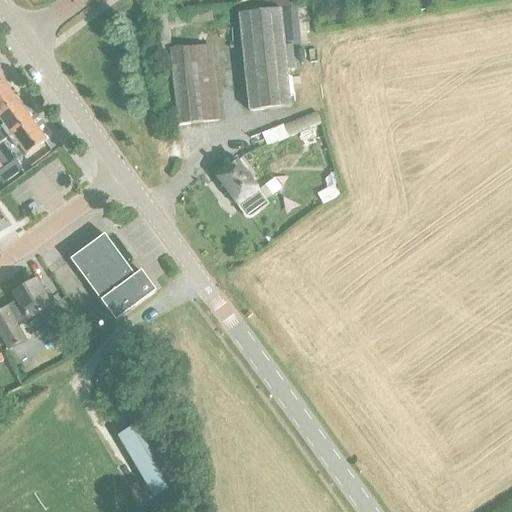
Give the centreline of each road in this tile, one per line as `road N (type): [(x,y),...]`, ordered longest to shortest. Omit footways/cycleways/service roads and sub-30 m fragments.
road 1 (tertiary): [(363,511),(124,175)]
road 2 (tertiary): [(124,175),(26,38)]
road 3 (residential): [(0,260),(124,175)]
